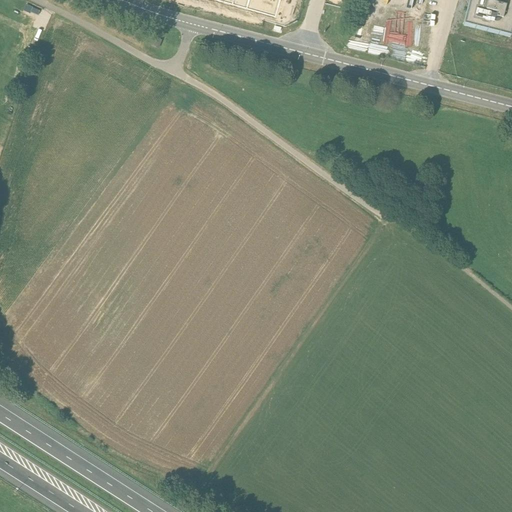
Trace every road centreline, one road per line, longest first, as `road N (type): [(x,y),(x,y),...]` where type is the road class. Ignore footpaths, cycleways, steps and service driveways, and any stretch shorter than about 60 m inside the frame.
road 1 (tertiary): [(511,107),(190,26)]
road 2 (unclassified): [(36,0),(172,70),(190,26)]
road 3 (motorway): [(154,511),(0,412)]
